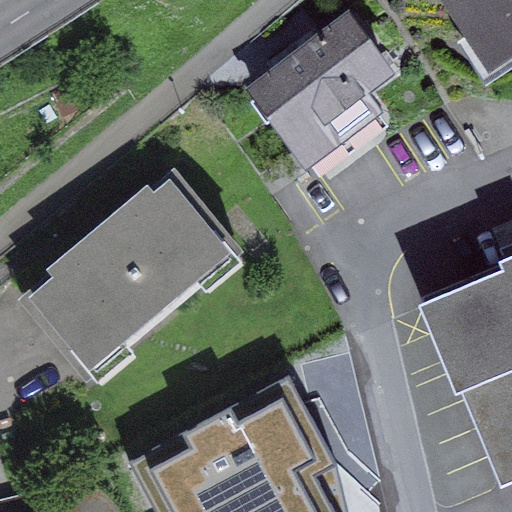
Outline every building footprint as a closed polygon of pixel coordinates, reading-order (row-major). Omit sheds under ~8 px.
[(350,0),(344,0),(245,78),(319,172),(386,120),(374,105),(385,96),(370,78),(396,58),(350,0)] [(511,0),(431,0),(485,91),(511,74),(511,0)] [(53,268),(21,295),(91,376),(241,249),(171,168),(153,179),(144,173),(42,257),(53,268)] [(504,258),(421,291),(498,486),(511,480),(511,242),(499,248),(504,258)] [(330,463),(287,384),(135,465),(160,511),(327,511),(308,475),(330,463)]
